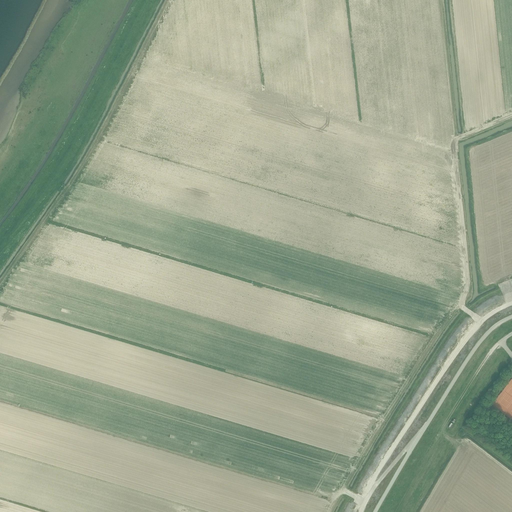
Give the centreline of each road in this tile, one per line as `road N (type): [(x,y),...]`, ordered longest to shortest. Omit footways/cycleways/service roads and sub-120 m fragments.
road 1 (tertiary): [(375,511),(473,350),(511,316)]
road 2 (track): [(511,303),(482,321),(462,306),(469,283),(455,140)]
road 3 (track): [(423,429),(364,502),(341,490)]
